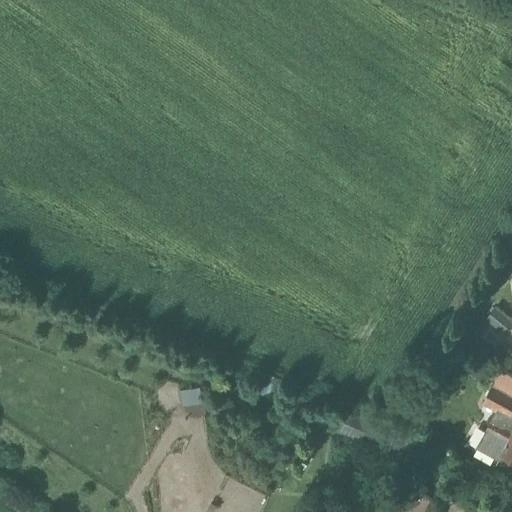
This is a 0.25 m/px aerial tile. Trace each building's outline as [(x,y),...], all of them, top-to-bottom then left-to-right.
[(511,320),(496,306),(487,318),(505,332),(511,324),(511,320)] [(477,363),(471,374),(485,381),(491,370),(477,363)] [(263,371),(255,393),(275,401),(283,379),(263,371)] [(497,411),(477,446),(499,459),(502,453),(511,458),(511,394),(493,384),(484,404),(497,411)] [(344,404),(334,427),(369,444),(380,418),(344,404)] [(413,490),(402,511),(434,511),(439,502),(413,490)]
